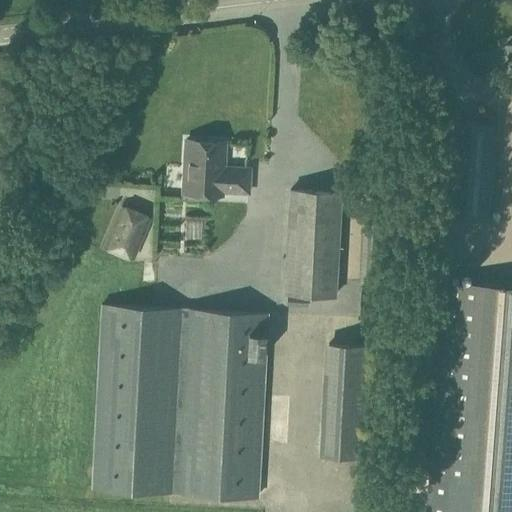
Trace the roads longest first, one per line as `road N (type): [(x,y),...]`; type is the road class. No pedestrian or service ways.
road 1 (unknown): [(433,0),(397,511)]
road 2 (unclassified): [(280,0),(0,35)]
